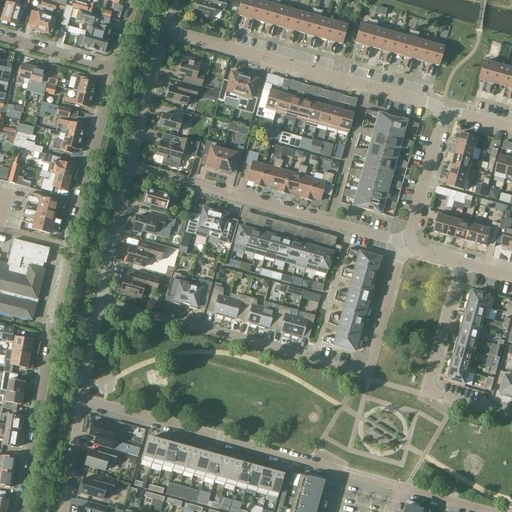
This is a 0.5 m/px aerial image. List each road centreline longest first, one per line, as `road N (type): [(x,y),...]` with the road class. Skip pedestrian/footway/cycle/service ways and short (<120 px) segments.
road 1 (residential): [(23,511),(69,246),(114,69)]
road 2 (residential): [(101,301),(366,375),(403,244)]
road 3 (residential): [(326,511),(336,472),(81,399)]
road 4 (unclassified): [(442,108),(165,29)]
road 5 (residential): [(403,244),(159,175)]
road 6 (residential): [(511,418),(427,392),(460,262)]
road 7 (unclassified): [(132,167),(165,29)]
road 8 (residential): [(101,301),(132,167)]
road 9 (residential): [(411,239),(442,108)]
